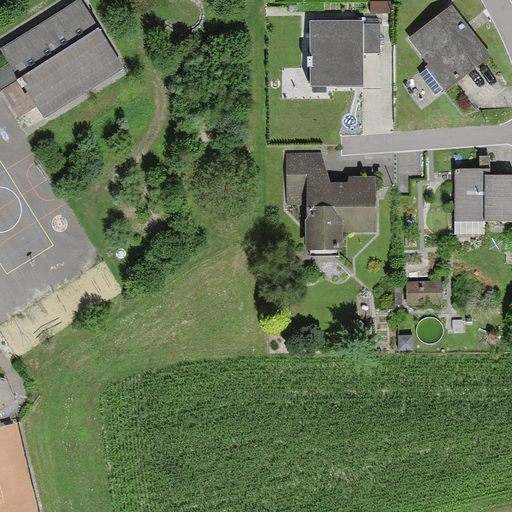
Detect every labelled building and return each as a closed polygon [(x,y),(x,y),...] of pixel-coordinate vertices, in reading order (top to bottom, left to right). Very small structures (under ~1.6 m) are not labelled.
[(77,6),(6,52),(45,113),(116,68),(77,6)] [(452,6),(409,38),(446,88),(490,56),(452,6)] [(380,21),(311,20),(310,85),(362,85),(363,52),(380,52),(380,21)] [(322,153),(288,153),(288,205),(310,205),(310,215),(305,222),(305,250),(343,250),(343,232),(376,232),(377,176),(349,176),(348,182),(331,182),(322,153)] [(511,221),(511,174),(491,174),(490,156),(481,156),(481,170),(456,170),(457,232),(484,232),(484,222),(511,221)] [(441,282),(408,283),(408,304),(441,303),(441,282)]
